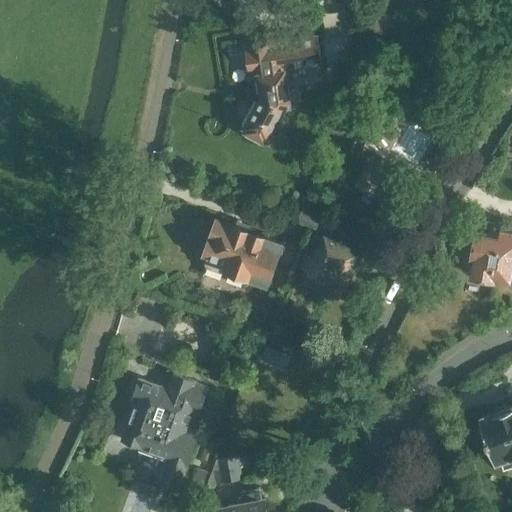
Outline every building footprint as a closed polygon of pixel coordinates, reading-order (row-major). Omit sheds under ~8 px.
[(365,27),(386,34),(394,12),(372,5),(365,27)] [(260,97),(245,126),(247,127),(246,130),(265,140),(266,138),(269,139),(287,105),(291,105),(285,67),(321,62),(317,35),(249,46),(251,56),(252,56),(254,56),(255,57),(256,58),(261,91),(261,92),(261,93),(261,94),(261,95),(260,97)] [(389,144),(390,143),(399,148),(395,154),(396,159),(407,165),(412,164),(416,159),(417,159),(429,140),(427,139),(432,131),(431,127),(414,116),(415,114),(395,102),(374,135),(389,144)] [(218,217),(205,253),(208,254),(206,262),(208,266),(223,272),(229,269),(227,274),(246,280),(247,276),(270,284),(285,241),(218,217)] [(494,276),(510,279),(511,266),(511,230),(501,229),(499,239),(477,235),(474,252),(467,255),(465,267),(469,272),(473,273),(473,274),(494,278),(494,276)] [(306,278),(341,294),(346,284),(355,265),(353,264),(359,250),(325,235),(325,236),(316,232),(300,266),(307,269),(306,272),(308,273),(306,278)] [(281,360),(294,364),(298,353),(285,349),(281,360)] [(178,487),(198,433),(185,427),(192,409),(199,411),(207,387),(193,382),(194,379),(176,373),(170,389),(141,378),(134,396),(135,397),(125,424),(129,426),(125,437),(127,438),(127,439),(142,444),(140,447),(142,448),(142,449),(147,451),(148,450),(170,458),(169,460),(171,461),(163,480),(177,485),(176,487),(178,487)] [(497,463),(502,461),(504,469),(511,466),(511,404),(482,414),(483,418),(480,425),(482,432),(488,434),(497,463)] [(238,454),(218,457),(222,481),(242,478),(238,454)] [(243,494),(237,496),(238,498),(217,502),(217,506),(205,508),(205,511),(267,511),(264,496),(263,497),(261,485),(242,488),(243,494)]
